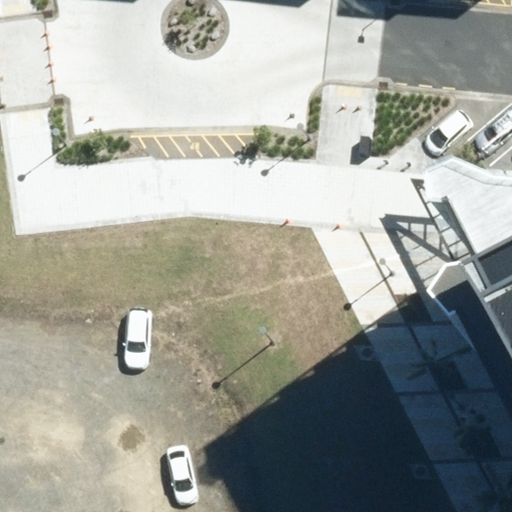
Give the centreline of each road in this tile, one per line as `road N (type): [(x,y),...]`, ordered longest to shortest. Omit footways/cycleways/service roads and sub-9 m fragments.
road 1 (residential): [(271,28),(265,53),(232,89),(183,97),(140,74),(126,53),(124,0)]
road 2 (residential): [(511,51),(271,28)]
